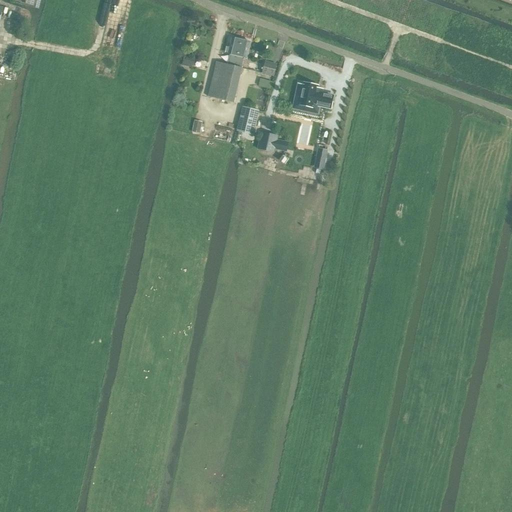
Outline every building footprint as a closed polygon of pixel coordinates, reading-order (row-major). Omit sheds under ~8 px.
[(236,67),(238,57),(237,57),(241,41),(232,38),(228,55),(231,55),(228,65),(217,62),(208,97),(233,103),(242,68),(241,68),(236,67)] [(246,59),(250,43),(241,41),(237,57),(238,57),(236,67),(241,68),(244,58),(246,59)] [(193,66),(195,59),(184,56),(182,66),(190,68),(191,65),(193,66)] [(274,76),(276,67),(264,64),(262,73),(274,76)] [(298,86),(292,108),(307,112),(308,107),(318,109),(318,107),(330,110),(333,96),(322,93),(322,92),(317,91),(318,87),(303,83),(302,87),(298,86)] [(253,135),(258,111),(243,107),(237,131),(253,135)] [(199,134),(202,122),(194,120),(192,132),(199,134)] [(275,160),(279,148),(271,145),(267,157),(275,160)] [(323,170),(327,150),(321,149),(317,169),(323,170)]
